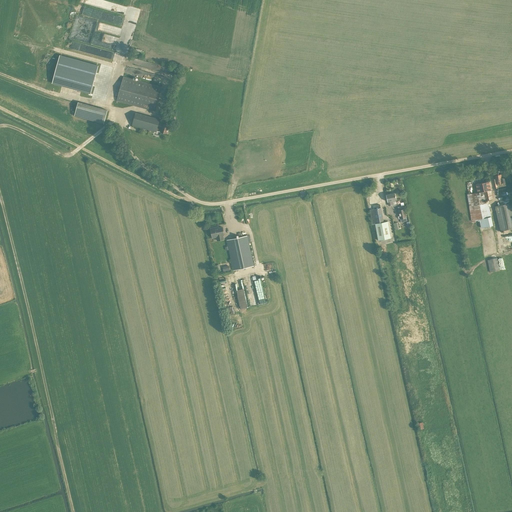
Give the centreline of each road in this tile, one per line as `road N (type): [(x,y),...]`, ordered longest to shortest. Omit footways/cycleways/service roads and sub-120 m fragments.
road 1 (track): [(72,511),(0,193)]
road 2 (unclassified): [(511,147),(227,201),(194,200)]
road 3 (track): [(194,200),(0,107)]
